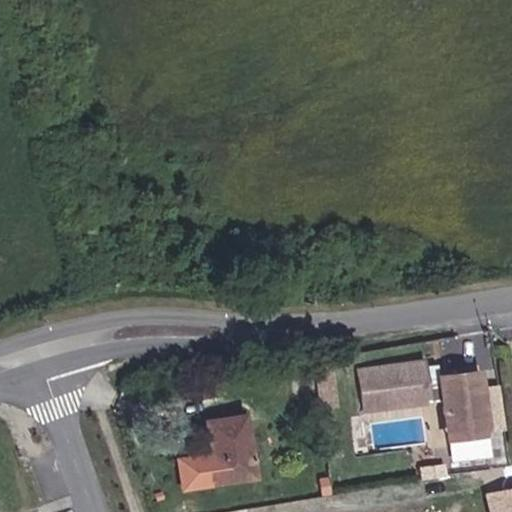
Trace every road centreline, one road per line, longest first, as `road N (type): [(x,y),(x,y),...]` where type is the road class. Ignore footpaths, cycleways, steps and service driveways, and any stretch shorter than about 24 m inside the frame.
road 1 (tertiary): [(36,346),(511,298)]
road 2 (residential): [(36,346),(93,511)]
